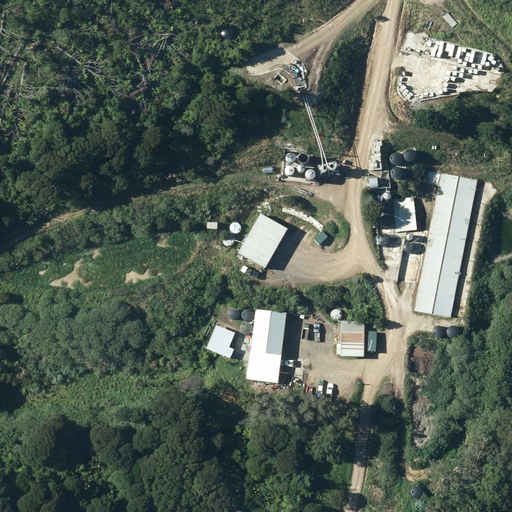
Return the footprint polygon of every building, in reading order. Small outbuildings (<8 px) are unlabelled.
[(425,44),(416,37),(404,53),(414,60),(425,44)] [(286,79),(280,70),(270,77),(276,85),(286,79)] [(398,105),(389,98),(382,106),(390,113),(398,105)] [(419,155),(410,148),(403,156),(412,163),(419,155)] [(304,175),(301,165),(287,169),(289,179),(304,175)] [(405,173),(398,165),(390,172),(397,181),(405,173)] [(413,313),(451,320),(477,180),(438,173),(413,313)] [(396,229),(387,206),(377,210),(386,233),(396,229)] [(263,212),(240,252),(267,267),(289,227),(263,212)] [(243,227),(235,221),(228,230),(236,236),(243,227)] [(235,239),(228,233),(221,242),(228,248),(235,239)] [(406,234),(399,243),(408,250),(415,241),(406,234)] [(408,250),(397,249),(395,271),(406,272),(408,250)] [(345,314),(336,307),(330,315),(338,322),(345,314)] [(247,382),(277,385),(286,314),(255,311),(247,382)] [(342,320),(342,343),(338,343),(338,354),(342,354),(342,355),(366,356),(367,321),(342,320)] [(214,324),(204,349),(232,359),(235,351),(230,350),(237,333),(214,324)] [(329,388),(309,386),(308,395),(329,396),(329,388)] [(352,448),(346,444),(337,455),(343,460),(352,448)]
